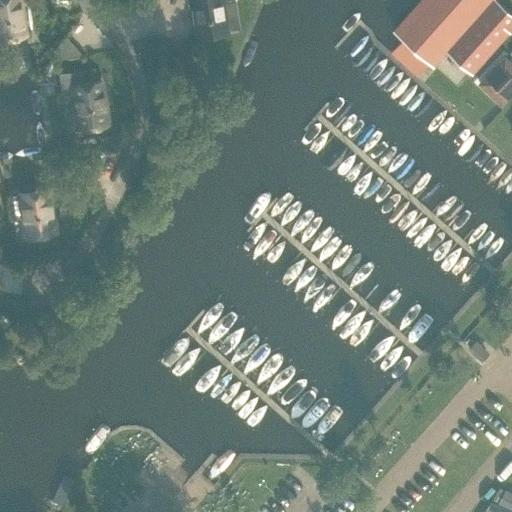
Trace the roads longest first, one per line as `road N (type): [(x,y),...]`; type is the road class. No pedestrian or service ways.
road 1 (residential): [(21,280),(58,273),(89,241),(141,131),(137,74),(82,0)]
road 2 (residential): [(366,511),(491,369)]
